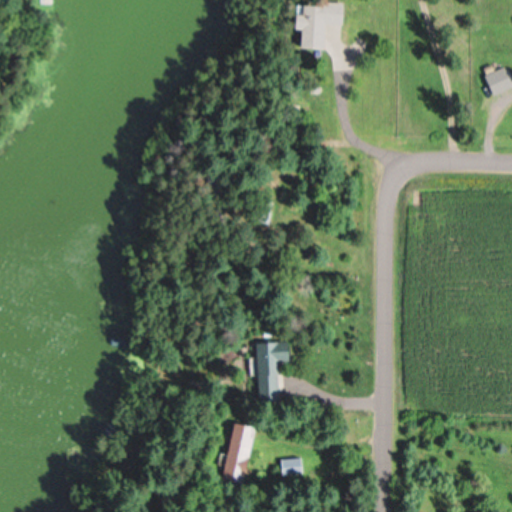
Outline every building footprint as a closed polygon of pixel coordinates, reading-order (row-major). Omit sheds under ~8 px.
[(293,49),(319,49),(319,24),(339,24),(339,2),(288,1),(287,31),(293,31),(293,49)] [(510,83),(498,65),(480,77),(492,95),(510,83)] [(273,201),(254,201),(254,222),(273,222),(273,201)] [(270,360),(283,360),(283,341),(248,342),(249,392),(271,392),(270,360)] [(246,424),(225,422),(219,471),(240,473),(246,424)] [(279,460),(279,473),(300,473),(300,460),(286,460),(279,460)]
